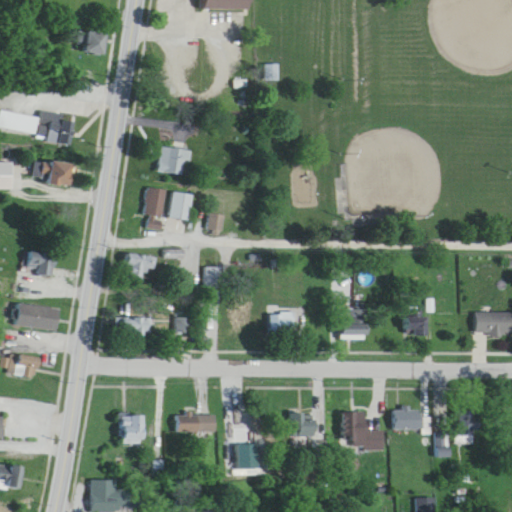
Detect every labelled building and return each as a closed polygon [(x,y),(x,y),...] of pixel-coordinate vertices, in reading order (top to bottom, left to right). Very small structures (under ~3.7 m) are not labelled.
[(206,0),(206,9),(253,9),(252,0),(206,0)] [(85,53),(106,55),(109,33),(88,30),(85,53)] [(77,109),(63,107),(62,97),(41,94),(36,125),(73,131),(77,109)] [(40,117),(2,110),(0,117),(0,129),(50,139),(53,126),(38,123),(40,117)] [(191,139),(160,134),(156,158),(187,163),(191,139)] [(190,151),(164,145),(158,170),(184,177),(190,151)] [(72,153),(45,149),(41,172),(69,176),(72,153)] [(35,182),(52,182),(52,162),(35,162),(35,182)] [(165,177),(147,175),(143,202),(162,204),(165,177)] [(169,179),(191,182),(187,207),(166,204),(169,179)] [(144,215),(150,215),(147,228),(161,231),(168,191),(149,188),(144,215)] [(194,194),(173,192),(170,218),(191,221),(194,194)] [(206,201),(224,203),(222,218),(204,216),(206,201)] [(208,231),(224,232),(225,215),(210,214),(208,231)] [(120,239),(148,242),(147,257),(142,256),(142,263),(118,261),(120,239)] [(58,242),(28,240),(26,256),(37,256),(35,262),(57,264),(58,242)] [(53,278),(59,258),(31,250),(25,271),(53,278)] [(221,252),(200,252),(200,272),(221,272),(221,252)] [(145,269),(157,270),(157,256),(127,255),(126,277),(145,278),(145,269)] [(226,288),(226,267),(205,267),(205,288),(226,288)] [(230,279),(249,279),(250,322),(220,322),(220,296),(230,296),(230,279)] [(60,296),(15,289),(12,309),(57,315),(60,296)] [(363,293),(364,324),(332,325),(331,298),(347,298),(347,293),(363,293)] [(423,296),(395,295),(394,305),(404,305),(404,320),(422,321),(423,296)] [(292,296),(277,296),(267,296),(267,318),(292,318),(292,309),(292,296)] [(191,301),(155,300),(155,317),(190,318),(191,301)] [(511,301),(511,321),(472,322),(472,301),(511,301)] [(114,302),(143,303),(143,321),(114,320),(114,302)] [(62,310),(20,303),(16,326),(59,332),(62,310)] [(234,335),(256,335),(256,308),(234,308),(234,335)] [(405,337),(429,336),(428,309),(404,310),(405,337)] [(369,340),(369,310),(340,310),(340,340),(369,340)] [(270,333),(296,333),(296,313),(270,313),(270,333)] [(476,334),(511,334),(511,313),(476,313),(476,334)] [(119,335),(155,335),(155,317),(119,317),(119,335)] [(194,318),(177,318),(177,333),(194,333),(194,318)] [(41,344),(7,338),(3,361),(37,367),(41,344)] [(35,376),(35,358),(7,358),(7,365),(5,365),(5,376),(35,376)] [(451,396),(468,395),(469,421),(452,421),(451,396)] [(337,397),(361,397),(361,417),(383,417),(382,437),(359,437),(359,423),(336,423),(337,397)] [(387,397),(387,414),(415,414),(414,397),(387,397)] [(171,400),(215,399),(216,416),(171,416),(171,400)] [(314,400),(286,400),(286,423),(314,423),(314,400)] [(430,402),(418,403),(419,422),(431,421),(430,402)] [(141,403),(118,403),(119,429),(142,428),(141,403)] [(424,411),(396,411),(396,430),(424,430),(424,411)] [(319,413),(292,413),(292,438),(319,438),(319,413)] [(366,413),(344,413),(345,451),(386,450),(385,429),(366,429),(366,413)] [(147,415),(122,415),(122,444),(147,444),(147,415)] [(178,415),(178,432),(218,432),(218,415),(178,415)] [(445,417),(434,417),(436,442),(447,441),(445,417)] [(229,431),(255,431),(256,455),(230,455),(229,431)] [(474,444),(474,432),(457,432),(457,444),(474,444)] [(260,469),(260,444),(238,444),(238,469),(260,469)] [(23,454),(2,450),(0,461),(0,473),(20,476),(23,454)] [(0,488),(24,488),(24,465),(0,465),(0,488)] [(89,466),(115,466),(115,470),(136,470),(136,490),(115,490),(115,495),(89,495),(89,466)] [(117,480),(93,480),(93,511),(124,511),(125,508),(138,508),(138,490),(117,490),(117,480)] [(413,484),(430,484),(430,501),(413,501),(413,484)] [(219,511),(219,497),(204,497),(204,511),(219,511)]
